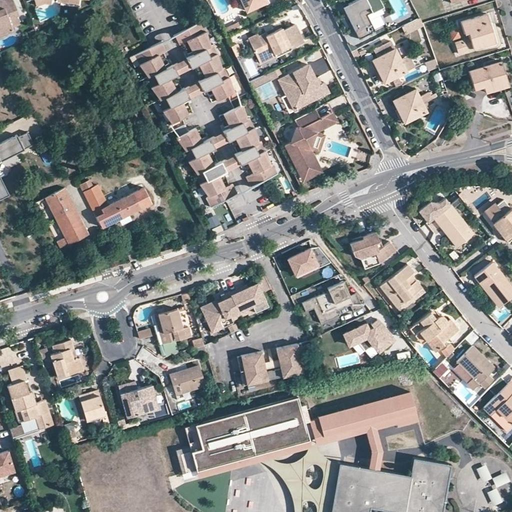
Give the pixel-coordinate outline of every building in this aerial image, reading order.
[(0,0),(0,5),(1,8),(0,8),(0,35),(12,31),(11,26),(20,23),(18,14),(19,14),(13,0),(0,0)] [(265,0),(234,0),(235,0),(240,0),(245,10),(265,1),(265,0)] [(359,41),(375,33),(367,17),(382,9),(383,9),(378,0),(361,0),(343,9),(359,41)] [(463,33),(467,31),(473,48),(495,41),(486,13),(460,22),(463,33)] [(418,16),(400,25),(404,32),(422,23),(421,21),(418,16)] [(199,23),(192,26),(197,37),(202,35),(204,33),(199,23)] [(247,37),(256,56),(288,42),(289,45),(290,47),(302,41),(295,24),(282,29),(281,27),(268,33),(266,31),(257,35),(256,33),(247,37)] [(193,69),(199,66),(205,78),(199,82),(197,82),(202,93),(211,89),(217,101),(224,98),(232,94),(225,81),(220,83),(215,73),(221,71),(214,58),(209,60),(204,50),(209,48),(202,35),(197,37),(192,26),(184,30),(174,36),(179,47),(181,45),(187,43),(194,56),(188,58),(186,60),(191,70),(193,69)] [(451,40),(462,39),(461,30),(450,31),(451,40)] [(376,57),(394,48),(390,40),(372,49),(376,57)] [(462,40),(454,42),(458,54),(466,51),(462,40)] [(289,45),(288,42),(256,56),(259,62),(273,56),(272,52),(289,45)] [(181,90),(176,93),(169,80),(175,77),(177,76),(173,66),(170,67),(164,70),(158,57),(166,53),(161,43),(143,51),(148,62),(143,65),(150,77),(154,75),(159,85),(155,87),(161,101),(166,98),(171,109),(167,111),(174,124),(183,119),(188,117),(181,104),(189,100),(184,89),(181,90)] [(209,48),(204,50),(209,60),(214,58),(216,57),(211,47),(209,48)] [(400,59),(394,48),(376,57),(372,59),(383,82),(414,66),(408,55),(400,59)] [(143,65),(148,62),(143,51),(136,55),(141,65),(143,65)] [(429,70),(438,66),(434,56),(424,61),(429,70)] [(186,60),(173,66),(177,76),(191,70),(186,60)] [(491,86),(489,76),(504,72),(500,61),(468,71),(473,88),(482,85),(483,88),(491,86)] [(320,83),(317,85),(313,87),(310,81),(312,79),(305,65),(275,80),(283,96),(285,95),(290,97),(296,109),(326,93),(320,83)] [(225,81),(228,80),(223,70),(221,71),(215,73),(220,83),(225,81)] [(507,84),(504,72),(489,76),(491,86),(483,88),(484,91),(507,84)] [(155,87),(159,85),(154,75),(150,77),(147,79),(152,89),(155,87)] [(228,80),(225,81),(232,94),(237,91),(231,78),(228,80)] [(184,89),(189,100),(202,93),(197,82),(184,89)] [(403,122),(425,111),(414,88),(392,99),(403,122)] [(296,109),(290,97),(285,95),(283,96),(290,111),(296,109)] [(167,111),(171,109),(166,98),(161,101),(159,102),(164,112),(167,111)] [(464,104),(461,98),(450,101),(453,107),(461,105),(464,104)] [(228,143),(236,138),(242,151),(236,153),(234,155),(239,165),(242,164),(247,161),(254,173),(248,176),(246,177),(251,187),(262,182),(268,178),(264,168),(269,166),(262,153),(257,155),(252,146),(257,143),(251,131),(246,134),(242,124),(246,121),(239,108),(231,112),(224,115),(231,128),(225,131),(223,132),(228,143)] [(302,177),(318,169),(309,152),(315,131),(309,129),(310,126),(314,124),(312,121),(323,116),(326,122),(331,119),(328,113),(319,118),(314,109),(293,119),(297,126),(295,127),(292,142),(286,145),(302,177)] [(328,113),(331,119),(326,122),(323,116),(312,121),(314,124),(310,126),(309,129),(315,131),(336,121),(331,111),(328,113)] [(251,131),(253,129),(248,120),(246,121),(242,124),(246,134),(251,131)] [(218,162),(212,165),(207,153),(215,149),(210,139),(207,140),(201,143),(195,130),(190,133),(181,138),(187,150),(192,148),(197,158),(192,160),(198,173),(203,170),(208,181),(204,183),(210,196),(215,195),(219,203),(237,195),(232,184),(229,185),(224,188),(218,176),(226,172),(221,161),(218,162)] [(0,195),(7,193),(0,179),(0,162),(0,159),(1,160),(24,149),(24,148),(33,143),(27,131),(17,136),(16,134),(0,141),(0,195)] [(324,134),(315,131),(309,152),(318,169),(302,177),(303,180),(322,171),(317,160),(319,151),(324,134)] [(223,132),(210,139),(215,149),(228,143),(223,132)] [(262,153),(265,152),(260,142),(257,143),(252,146),(257,155),(262,153)] [(197,158),(192,148),(187,150),(184,152),(189,162),(192,160),(197,158)] [(221,161),(226,172),(239,165),(234,155),(221,161)] [(269,166),(264,168),(268,178),(276,174),(271,165),(269,166)] [(198,173),(196,174),(201,184),(204,183),(208,181),(203,170),(198,173)] [(80,185),(85,195),(99,188),(97,184),(92,186),(89,180),(80,185)] [(256,196),(265,194),(264,186),(254,187),(256,196)] [(130,212),(122,198),(108,205),(99,188),(85,195),(101,226),(130,212)] [(122,198),(130,212),(151,201),(144,188),(122,198)] [(64,189),(45,198),(64,235),(55,240),(59,247),(74,239),(80,236),(86,233),(64,189)] [(465,200),(460,192),(457,195),(462,202),(465,200)] [(210,196),(208,198),(213,207),(219,203),(215,195),(210,196)] [(472,233),(444,198),(442,199),(427,202),(416,211),(425,223),(432,218),(451,241),(455,247),(463,241),(472,233)] [(511,237),(511,208),(509,208),(502,200),(496,205),(494,203),(483,212),(507,242),(511,237)] [(208,219),(211,228),(221,225),(218,216),(208,219)] [(213,230),(214,235),(222,231),(221,226),(213,230)] [(365,234),(366,237),(362,238),(352,241),(347,243),(351,254),(360,258),(374,253),(378,264),(395,250),(388,241),(381,246),(377,250),(374,242),(378,241),(375,233),(372,231),(365,234)] [(328,263),(316,248),(310,248),(285,259),(292,274),(314,265),(316,269),(328,263)] [(484,288),(499,306),(511,295),(511,287),(496,268),(491,261),(472,275),(478,283),(483,289),(484,288)] [(412,272),(406,264),(378,286),(395,307),(420,287),(414,280),(410,284),(405,277),(409,274),(412,272)] [(410,284),(414,280),(409,274),(405,277),(410,284)] [(248,311),(246,308),(254,304),(264,300),(260,292),(269,287),(263,275),(254,279),(256,283),(246,288),(237,292),(236,290),(229,293),(239,315),(248,311)] [(362,306),(355,291),(348,294),(341,280),(325,287),(327,290),(301,303),(305,311),(313,308),(320,323),(338,314),(336,310),(349,304),(352,311),(362,306)] [(236,290),(237,292),(246,288),(244,284),(235,288),(236,290)] [(395,307),(398,311),(423,292),(420,287),(395,307)] [(221,297),(222,299),(214,303),(213,301),(200,307),(209,326),(220,321),(230,317),(231,319),(239,315),(229,293),(228,291),(220,295),(221,297)] [(190,301),(188,292),(181,294),(184,302),(190,301)] [(248,311),(249,313),(257,310),(254,304),(246,308),(248,311)] [(188,326),(182,328),(177,312),(176,308),(157,314),(158,320),(155,321),(162,344),(190,335),(188,326)] [(433,309),(429,312),(434,318),(437,315),(433,309)] [(437,315),(434,318),(429,312),(418,321),(423,327),(418,331),(425,340),(434,352),(443,344),(442,342),(458,330),(449,319),(445,322),(445,318),(444,316),(442,315),(440,315),(437,315)] [(209,326),(213,333),(223,328),(220,321),(209,326)] [(395,342),(379,321),(372,326),(374,328),(369,330),(366,324),(344,334),(349,346),(357,342),(365,352),(373,345),(379,354),(395,342)] [(151,336),(149,328),(137,332),(139,339),(151,336)] [(418,331),(413,335),(420,344),(425,340),(418,331)] [(70,339),(51,345),(54,353),(50,354),(57,377),(82,369),(78,357),(76,358),(73,359),(69,348),(73,347),(70,339)] [(248,383),(275,375),(303,368),(299,354),(296,341),(277,346),(280,356),(282,355),(283,360),(280,361),(281,365),(266,369),(265,365),(263,365),(261,360),(264,360),(261,350),(241,355),(244,368),(248,383)] [(452,349),(446,343),(438,352),(445,357),(452,349)] [(485,361),(487,360),(472,345),(470,347),(485,361)] [(494,367),(487,360),(485,361),(470,347),(455,362),(457,364),(472,378),(467,383),(465,385),(472,391),(478,385),(484,390),(493,380),(487,374),(494,367)] [(49,357),(46,348),(38,351),(41,360),(49,357)] [(280,356),(274,357),(270,358),(264,360),(261,360),(263,365),(265,365),(280,361),(283,360),(282,355),(280,356)] [(449,367),(442,360),(432,371),(438,378),(449,367)] [(185,398),(183,392),(204,385),(197,364),(168,373),(177,401),(185,398)] [(472,378),(457,364),(452,369),(467,383),(472,378)] [(16,382),(23,380),(26,379),(22,367),(5,373),(6,375),(8,381),(15,378),(16,382)] [(243,384),(248,383),(244,368),(240,369),(243,384)] [(31,403),(27,392),(23,380),(16,382),(6,385),(13,408),(20,407),(23,419),(38,414),(39,416),(47,414),(43,399),(35,402),(31,403)] [(511,393),(511,392),(511,391),(511,382),(509,380),(497,393),(482,408),(489,415),(494,410),(500,405),(511,416),(511,393)] [(133,381),(117,386),(126,417),(152,410),(147,395),(153,393),(150,385),(140,388),(136,389),(135,385),(133,381)] [(101,422),(106,421),(96,389),(88,392),(89,397),(79,400),(86,420),(99,416),(101,422)] [(89,397),(88,392),(78,395),(79,400),(89,397)] [(323,435),(416,410),(411,392),(318,417),(323,435)] [(153,393),(147,395),(152,410),(157,408),(153,393)] [(303,393),(185,425),(190,440),(194,439),(195,443),(198,442),(199,447),(181,452),(186,471),(255,453),(254,450),(268,446),(268,449),(309,438),(302,410),(307,409),(303,393)] [(511,416),(500,405),(494,410),(509,426),(511,422),(511,416)] [(17,421),(23,419),(20,407),(13,408),(17,421)] [(307,409),(302,410),(309,438),(268,449),(268,446),(254,450),(255,453),(186,471),(181,452),(199,447),(198,442),(195,443),(194,439),(190,440),(191,444),(176,448),(184,477),(367,428),(374,426),(396,420),(397,425),(418,420),(416,410),(323,435),(318,417),(310,420),(307,409)] [(123,418),(117,421),(119,429),(125,427),(123,418)] [(20,424),(11,427),(14,436),(23,433),(20,424)] [(374,426),(367,428),(373,450),(370,469),(377,470),(380,448),(374,426)] [(80,440),(78,431),(68,434),(71,444),(80,440)] [(0,478),(14,474),(8,454),(0,455),(0,478)] [(439,511),(449,464),(412,458),(409,476),(377,470),(370,469),(338,463),(336,479),(329,511),(439,511)] [(486,465),(477,469),(483,482),(492,478),(486,465)] [(496,489),(489,491),(492,504),(508,501),(504,485),(511,484),(508,473),(493,476),(496,489)]
